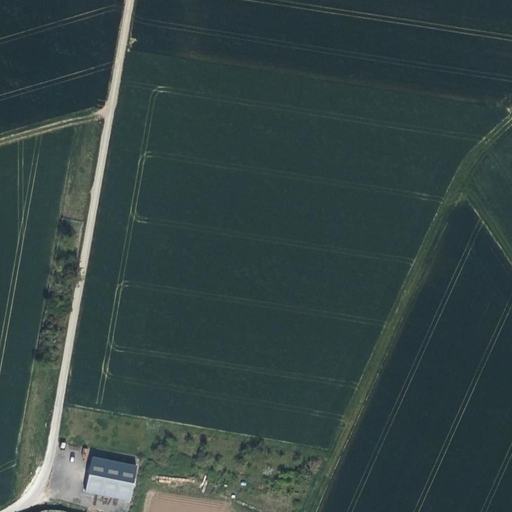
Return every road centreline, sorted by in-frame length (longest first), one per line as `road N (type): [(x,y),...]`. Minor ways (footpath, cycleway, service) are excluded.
road 1 (unclassified): [(130,0),(51,453),(33,496),(7,511)]
road 2 (track): [(511,121),(485,144),(455,190),(308,511)]
